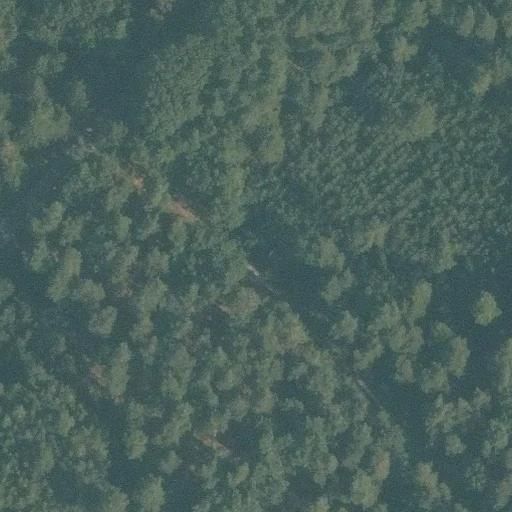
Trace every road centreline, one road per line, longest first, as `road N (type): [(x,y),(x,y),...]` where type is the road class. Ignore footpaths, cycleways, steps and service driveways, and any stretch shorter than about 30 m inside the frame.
road 1 (track): [(106,122),(467,511)]
road 2 (unclassified): [(0,236),(221,0)]
